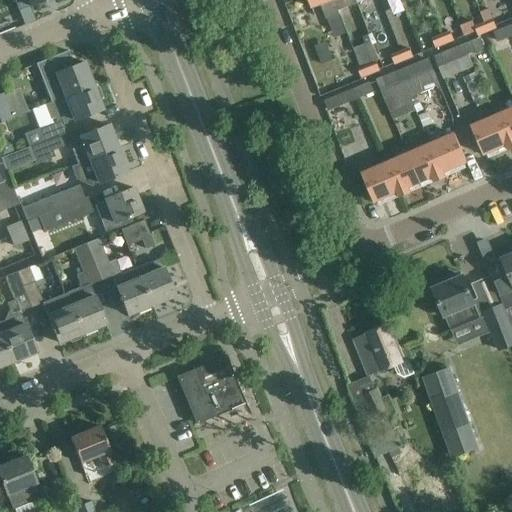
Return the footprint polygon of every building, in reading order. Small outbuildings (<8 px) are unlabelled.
[(13,0),(18,11),(45,0),(13,0)] [(326,19),(338,14),(333,0),(308,0),(312,7),(320,4),(326,19)] [(356,0),(333,0),(338,14),(337,11),(358,3),(356,0)] [(484,23),(487,31),(496,28),(489,9),(480,12),(484,23)] [(478,35),(487,31),(484,23),(475,27),(472,21),(461,25),(465,36),(477,32),(478,35)] [(497,42),(511,35),(511,33),(509,26),(494,32),(497,42)] [(442,36),(445,44),(454,41),(450,33),(442,36)] [(352,49),(363,77),(380,71),(376,61),(379,60),(376,53),(377,52),(370,34),(362,37),(365,44),(352,49)] [(436,48),(445,44),(442,36),(433,39),(436,48)] [(462,44),(472,67),(473,67),(468,54),(484,47),(480,37),(462,44)] [(472,67),(462,44),(434,56),(444,79),(472,67)] [(409,48),(400,52),(404,61),(413,58),(409,48)] [(404,61),(400,52),(391,56),(395,65),(404,61)] [(429,58),(399,70),(409,92),(438,81),(429,58)] [(85,88),(92,85),(83,62),(55,73),(64,96),(85,88)] [(376,79),(382,93),(389,109),(412,100),(409,92),(399,70),(376,79)] [(475,73),(464,78),(474,102),(486,97),(475,73)] [(370,84),(353,91),(357,98),(373,92),(370,84)] [(92,85),(85,88),(64,96),(44,104),(50,120),(55,118),(56,122),(23,134),(28,147),(66,132),(63,125),(102,110),(92,85)] [(357,98),(353,91),(323,102),(326,110),(357,98)] [(0,121),(12,117),(2,94),(0,94),(0,121)] [(511,108),(494,117),(506,144),(509,150),(511,148),(511,108)] [(427,112),(419,115),(423,127),(432,123),(427,112)] [(506,144),(494,117),(471,127),(475,137),(483,155),(506,144)] [(76,164),(84,161),(117,148),(108,125),(80,136),(83,144),(70,149),(76,164)] [(66,132),(28,147),(35,165),(54,158),(52,151),(70,144),(66,132)] [(431,144),(443,172),(466,162),(454,134),(431,144)] [(10,144),(3,142),(0,143),(0,155),(0,157),(13,152),(10,144)] [(431,144),(408,154),(420,182),(432,176),(435,182),(445,177),(443,172),(431,144)] [(84,161),(76,164),(70,166),(76,180),(90,187),(126,172),(117,148),(84,161)] [(385,164),(397,192),(400,197),(410,193),(408,187),(420,182),(408,154),(385,164)] [(397,192),(385,164),(362,174),(374,202),(397,192)] [(0,182),(9,179),(5,169),(0,171),(0,182)] [(9,179),(0,182),(0,211),(19,204),(9,180),(9,179)] [(83,197),(78,185),(21,208),(26,219),(83,197)] [(142,212),(132,188),(105,198),(114,223),(142,212)] [(93,213),(87,197),(38,217),(44,232),(93,213)] [(5,228),(9,237),(24,230),(21,221),(5,228)] [(143,222),(120,231),(126,246),(141,240),(145,250),(153,246),(143,222)] [(29,241),(24,230),(9,237),(13,247),(29,241)] [(127,315),(150,305),(135,269),(121,275),(114,259),(108,262),(98,238),(85,244),(100,281),(111,276),(127,315)] [(100,281),(85,244),(73,249),(82,273),(75,276),(80,288),(65,294),(81,334),(105,324),(90,285),(100,281)] [(511,257),(501,262),(502,263),(489,269),(506,309),(511,306),(511,257)] [(159,259),(135,269),(150,305),(174,296),(163,268),(159,259)] [(28,267),(16,272),(22,287),(21,287),(26,297),(30,308),(42,303),(43,303),(34,282),(28,267)] [(434,288),(432,288),(440,307),(444,315),(450,331),(471,322),(480,318),(470,294),(463,276),(451,281),(449,276),(432,283),(434,288)] [(26,297),(21,287),(11,291),(15,300),(6,303),(8,310),(4,320),(0,321),(0,332),(12,361),(36,352),(20,312),(30,308),(26,297)] [(81,334),(65,294),(43,303),(42,303),(58,343),(81,334)] [(505,310),(503,305),(484,313),(499,349),(511,344),(511,327),(510,322),(505,310)] [(410,360),(408,360),(396,333),(395,331),(394,332),(389,323),(389,322),(353,339),(354,340),(353,340),(368,377),(386,369),(394,366),(397,374),(404,378),(415,373),(410,360)] [(0,366),(12,361),(0,332),(0,366)] [(197,369),(179,376),(198,424),(216,417),(248,404),(228,356),(197,369)] [(479,451),(450,370),(423,379),(452,460),(479,451)] [(353,400),(366,432),(377,459),(401,447),(390,420),(396,413),(388,396),(382,399),(378,388),(363,395),(353,400)] [(109,451),(99,426),(70,438),(79,463),(98,455),(103,468),(114,464),(109,451)] [(41,497),(25,457),(0,466),(0,480),(6,494),(12,509),(41,498),(41,497)] [(298,511),(289,488),(251,503),(255,511),(298,511)] [(153,511),(147,494),(142,496),(144,502),(117,511),(153,511)] [(74,508),(75,511),(94,511),(91,501),(74,508)]
